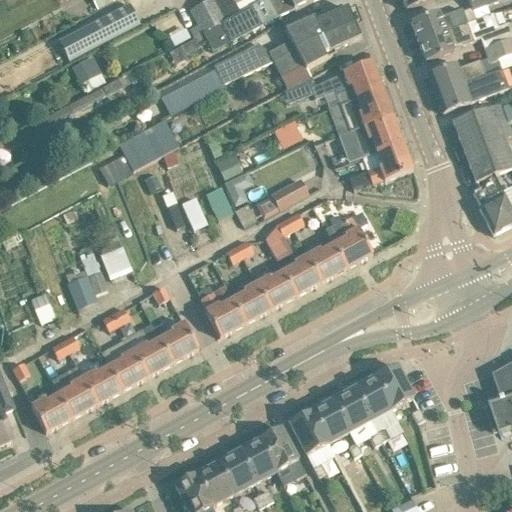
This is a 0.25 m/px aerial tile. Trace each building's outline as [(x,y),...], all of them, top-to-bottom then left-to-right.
[(211,0),(213,2),(225,24),(240,16),(235,6),(246,0),(211,0)] [(270,0),(269,1),(251,10),(256,20),(261,29),(276,21),(321,0),(270,0)] [(401,0),(406,13),(434,3),(432,0),(401,0)] [(501,0),(467,0),(471,11),(472,14),(486,8),(502,3),(501,0)] [(198,28),(189,32),(194,40),(220,27),(225,24),(213,2),(191,14),(198,28)] [(129,8),(86,30),(97,50),(139,28),(129,8)] [(439,15),(411,25),(418,45),(467,27),(490,19),(486,8),(472,14),(471,11),(462,14),(462,13),(441,21),(439,15)] [(309,47),(354,26),(347,11),(343,13),(341,9),(285,34),(290,45),(269,56),(258,46),(244,56),(243,54),(214,69),(216,72),(162,101),(171,119),(214,98),(226,91),(225,89),(273,64),(274,66),(309,47)] [(225,24),(220,27),(230,45),(261,29),(256,20),(251,10),(240,16),(225,24)] [(467,27),(418,45),(426,65),(453,55),(453,53),(474,45),(473,44),(480,42),(479,38),(498,31),(493,17),(490,19),(467,27)] [(361,41),(354,26),(309,47),(274,66),(288,92),(310,81),(305,72),(335,57),(334,53),(361,41)] [(498,31),(479,38),(480,42),(484,53),(511,41),(511,38),(508,27),(498,31)] [(511,41),(484,53),(487,62),(489,67),(497,64),(511,57),(511,41)] [(195,42),(181,49),(186,58),(199,51),(199,50),(195,42)] [(72,69),(81,86),(102,75),(94,58),(72,69)] [(456,67),(429,78),(436,97),(484,79),(500,73),(497,64),(489,67),(487,62),(458,73),(456,67)] [(340,106),(340,108),(382,93),(372,65),(343,76),(344,77),(310,90),(315,103),(337,94),(342,105),(340,106)] [(484,79),(436,97),(444,117),(471,106),(508,92),(500,73),(484,79)] [(46,121),(50,128),(130,86),(126,79),(46,121)] [(352,135),(364,130),(392,120),(382,93),(340,108),(351,135),(352,135)] [(511,172),(511,165),(503,142),(511,139),(499,108),(451,126),(474,187),(511,172)] [(363,161),(377,156),(402,147),(392,120),(364,130),(352,135),(362,162),(363,161)] [(119,149),(133,175),(162,159),(179,150),(164,124),(141,137),(119,149)] [(42,138),(48,149),(63,141),(57,130),(42,138)] [(402,147),(377,156),(363,161),(368,175),(349,182),(354,194),(373,187),(373,188),(384,183),(384,185),(413,174),(402,147)] [(222,157),(217,148),(210,151),(215,161),(222,157)] [(179,166),(173,153),(162,159),(167,171),(179,166)] [(242,175),(235,159),(231,161),(229,156),(214,164),(224,184),(242,175)] [(253,188),(248,176),(224,186),(234,210),(248,204),(243,193),(253,188)] [(300,183),(271,199),(280,216),(310,200),(300,183)] [(479,211),(493,239),(511,228),(511,213),(509,208),(497,184),(473,196),(481,211),(479,211)] [(207,197),(219,223),(234,216),(223,190),(207,197)] [(172,195),(162,199),(167,210),(176,206),(172,195)] [(236,213),(245,230),(257,224),(249,207),(236,213)] [(299,214),(288,220),(295,233),(306,227),(299,214)] [(357,219),(351,222),(357,232),(358,231),(367,226),(364,221),(357,219)] [(295,233),(288,220),(277,226),(284,239),(295,233)] [(327,235),(334,248),(347,272),(373,258),(358,231),(357,232),(351,222),(351,221),(327,235)] [(248,242),(237,248),(244,261),(255,255),(248,242)] [(244,261),(237,248),(226,254),(233,267),(244,261)] [(320,252),(307,259),(321,286),(347,272),(334,248),(321,255),(320,252)] [(296,269),(283,276),(296,300),(321,286),(307,259),(294,266),(296,269)] [(269,280),(256,287),(271,314),(296,300),(283,276),(271,282),(269,280)] [(245,296),(234,302),(232,303),(245,327),(271,314),(256,287),(244,294),(245,296)] [(164,289),(153,295),(159,307),(170,301),(164,289)] [(205,292),(197,296),(201,303),(212,297),(210,294),(205,292)] [(212,297),(201,303),(207,314),(205,315),(220,341),(245,327),(232,303),(221,309),(214,296),(212,297)] [(45,297),(31,303),(35,313),(49,307),(45,297)] [(124,309),(113,314),(121,328),(131,323),(124,309)] [(121,328),(113,314),(102,321),(109,335),(121,328)] [(172,336),(160,342),(173,367),(199,353),(184,326),(171,334),(172,336)] [(141,330),(125,338),(148,381),(173,367),(160,342),(159,343),(151,328),(142,332),(141,330)] [(74,338),(62,343),(69,357),(80,351),(74,338)] [(114,350),(102,357),(109,370),(122,395),(148,381),(125,338),(112,346),(114,350)] [(69,357),(62,343),(52,349),(59,362),(69,357)] [(13,372),(19,383),(31,377),(24,366),(13,372)] [(396,369),(374,381),(392,414),(414,402),(396,369)] [(71,391),(60,397),(72,422),(97,408),(82,381),(76,370),(63,376),(71,391)] [(95,374),(82,381),(97,408),(122,395),(109,370),(97,377),(95,374)] [(511,370),(497,379),(505,402),(502,403),(502,405),(491,409),(501,438),(511,433),(511,370)] [(0,450),(12,446),(1,419),(15,412),(0,376),(0,450)] [(374,382),(354,393),(371,425),(392,414),(374,381),(374,382)] [(354,393),(332,405),(350,436),(371,425),(354,393)] [(72,422),(60,397),(46,405),(45,402),(32,410),(46,436),(72,422)] [(312,415),(311,415),(312,416),(328,448),(350,436),(332,405),(312,416),(312,415)] [(419,412),(412,416),(418,427),(419,427),(425,423),(419,412)] [(311,415),(289,427),(307,460),(328,448),(312,416),(311,415)] [(281,432),(259,443),(277,476),(289,469),(297,483),(306,478),(281,432)] [(383,432),(376,435),(377,437),(382,446),(389,442),(384,433),(383,432)] [(376,436),(369,439),(370,441),(375,450),(382,446),(377,437),(376,435),(376,436)] [(259,444),(238,456),(255,487),(277,476),(259,443),(258,444),(259,444)] [(355,447),(348,451),(354,461),(361,457),(356,449),(356,448),(355,447)] [(238,456),(217,467),(234,499),(255,487),(238,456)] [(319,467),(313,470),(318,481),(325,477),(321,468),(320,468),(320,466),(319,467)] [(196,477),(196,478),(213,510),(234,499),(217,467),(197,478),(196,477)] [(210,511),(213,510),(196,478),(174,489),(186,511),(210,511)] [(261,498),(266,508),(275,504),(270,493),(261,498)] [(259,511),(266,508),(261,498),(253,502),(258,511),(259,511)] [(416,511),(411,502),(392,511),(391,511),(416,511)]
